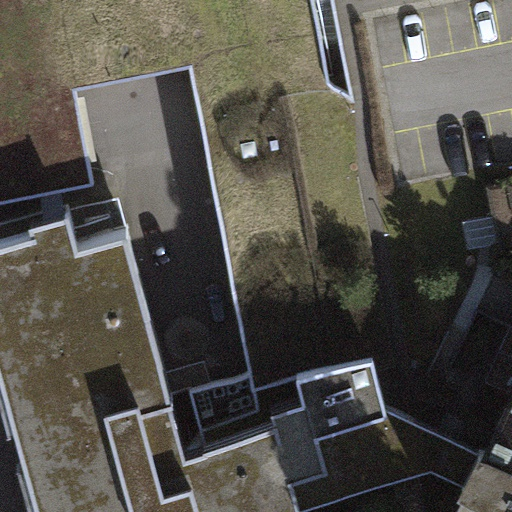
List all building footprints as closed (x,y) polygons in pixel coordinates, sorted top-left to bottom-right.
[(0,0),(0,193),(41,186),(44,213),(65,207),(62,182),(94,175),(76,82),(191,60),(251,373),(190,384),(200,425),(186,444),(277,418),(274,405),(304,396),(298,371),(380,354),(379,343),(312,0),(0,0)] [(511,180),(487,185),(492,215),(511,211),(511,180)] [(303,511),(301,504),(397,477),(385,404),(389,404),(380,354),(298,371),(304,396),(274,405),(277,418),(186,444),(125,225),(78,238),(69,206),(65,207),(44,213),(32,216),(35,227),(0,237),(0,458),(23,452),(39,511),(303,511)] [(511,511),(511,398),(487,452),(479,448),(462,484),(469,488),(457,511),(511,511)] [(479,448),(389,404),(385,404),(397,477),(431,468),(462,484),(479,448)]
